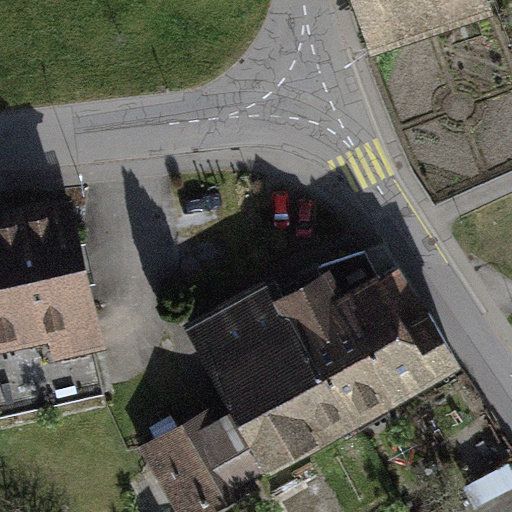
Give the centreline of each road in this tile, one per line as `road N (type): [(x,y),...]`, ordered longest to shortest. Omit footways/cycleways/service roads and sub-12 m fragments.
road 1 (residential): [(315,95),(511,391)]
road 2 (residential): [(315,95),(228,117),(0,146)]
